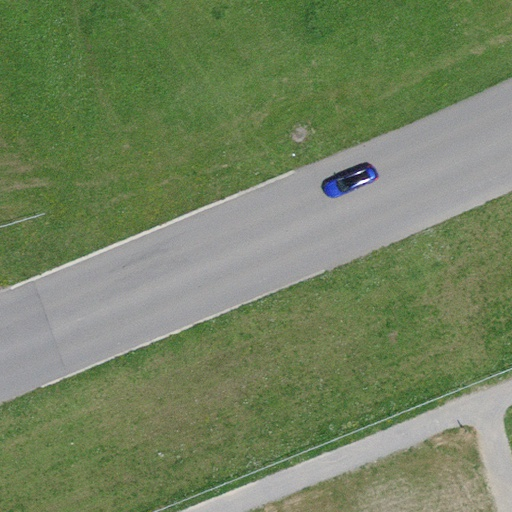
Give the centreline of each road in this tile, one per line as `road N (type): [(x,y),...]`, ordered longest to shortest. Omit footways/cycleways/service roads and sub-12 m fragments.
road 1 (unclassified): [(0,356),(292,239),(511,137)]
road 2 (motorway): [(1,0),(164,511)]
road 3 (motorway): [(276,511),(123,0)]
road 4 (track): [(485,415),(243,511)]
